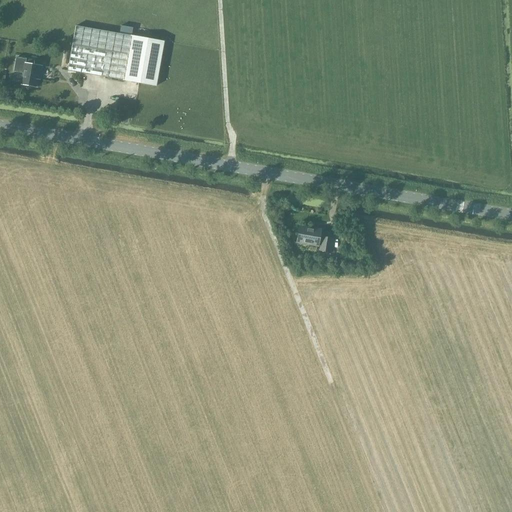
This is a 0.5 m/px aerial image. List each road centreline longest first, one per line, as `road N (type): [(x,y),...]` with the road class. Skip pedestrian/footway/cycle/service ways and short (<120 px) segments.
road 1 (unclassified): [(511,216),(0,126)]
road 2 (track): [(331,382),(264,216),(265,173)]
road 3 (track): [(219,0),(229,167)]
